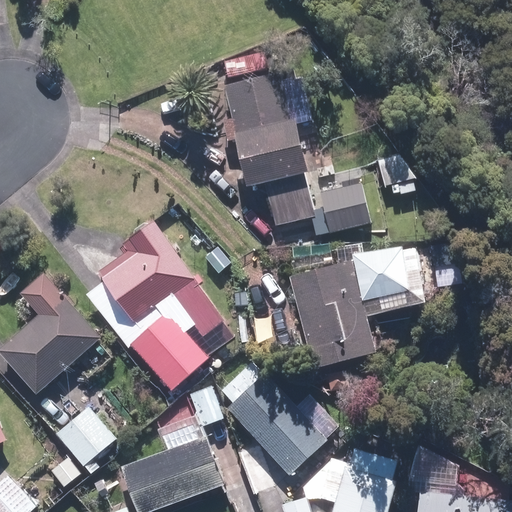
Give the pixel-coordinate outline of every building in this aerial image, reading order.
[(274,226),(313,216),(303,174),(305,173),(280,74),(224,88),(249,186),(264,183),(274,226)] [(361,184),(320,193),(329,233),(370,224),(361,184)] [(135,323),(174,295),(204,336),(225,321),(153,221),(123,243),(130,253),(100,274),(135,323)] [(409,294),(402,248),(357,255),(364,301),(409,294)] [(353,262),(290,277),(313,369),(376,353),(353,262)] [(37,394),(102,338),(45,273),(22,293),(41,316),(0,351),(37,394)] [(144,322),(125,338),(154,375),(174,359),(144,322)] [(266,372),(227,408),(289,475),(328,440),(266,372)] [(224,419),(213,390),(194,397),(204,426),(224,419)] [(90,408),(57,435),(83,466),(116,440),(90,408)] [(148,511),(226,484),(208,435),(121,467),(137,511),(148,511)] [(275,487),(258,447),(239,455),(255,495),(275,487)] [(387,511),(396,480),(343,466),(331,511),(387,511)] [(9,475),(0,483),(0,511),(31,511),(37,507),(9,475)] [(509,511),(511,500),(421,491),(418,511),(509,511)] [(312,511),(308,497),(282,505),(284,511),(312,511)]
